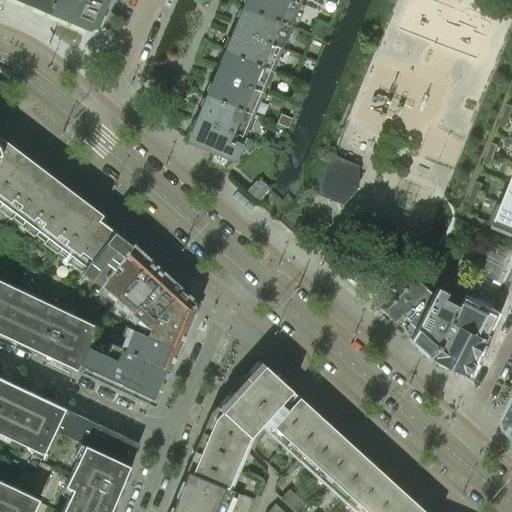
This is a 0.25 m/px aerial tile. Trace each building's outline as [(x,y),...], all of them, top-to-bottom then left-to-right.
[(23,0),(47,10),(50,0),(23,0)] [(94,24),(104,2),(99,0),(50,0),(47,10),(87,27),(94,24)] [(288,25),(297,2),(293,0),(243,0),(242,6),(288,25)] [(279,47),(288,25),(242,6),(232,28),(279,47)] [(319,38),(325,24),(317,20),(311,34),(319,38)] [(270,68),(279,47),(232,28),(224,49),(270,68)] [(260,91),(270,68),(224,49),(214,71),(260,91)] [(250,114),(260,91),(214,71),(204,95),(250,114)] [(242,135),(250,114),(204,95),(195,116),(242,135)] [(509,117),(511,110),(511,105),(506,103),(502,114),(509,117)] [(505,128),(509,117),(502,114),(498,125),(505,128)] [(228,168),(242,135),(195,116),(186,139),(212,151),(209,160),(210,161),(225,168),(228,168)] [(0,208),(80,270),(81,269),(112,229),(97,218),(101,213),(0,136),(0,208)] [(494,155),(498,145),(491,142),(486,152),(494,155)] [(489,166),(494,155),(486,152),(482,163),(489,166)] [(344,198),(358,165),(331,154),(314,193),(341,205),(344,198)] [(478,194),(483,183),(475,180),(471,191),(478,194)] [(511,185),(503,204),(511,207),(511,185)] [(474,205),(478,194),(471,191),(466,202),(474,205)] [(511,207),(503,204),(497,202),(489,222),(511,231),(511,207)] [(424,241),(427,233),(430,227),(422,224),(413,245),(421,248),(424,241)] [(97,283),(130,243),(112,229),(81,269),(97,283)] [(511,249),(493,241),(478,273),(499,283),(511,256),(511,249)] [(114,297),(146,258),(130,243),(97,283),(93,287),(101,294),(105,289),(114,297)] [(393,269),(376,253),(370,259),(387,275),(393,269)] [(130,310),(162,272),(146,258),(114,297),(110,302),(116,307),(120,302),(130,310)] [(29,277),(33,268),(24,265),(20,274),(29,277)] [(395,320),(400,315),(405,319),(409,323),(415,328),(432,293),(400,266),(370,300),(394,321),(395,320)] [(145,323),(177,286),(162,272),(130,310),(125,315),(132,321),(136,316),(145,323)] [(0,320),(14,287),(0,280),(0,320)] [(431,357),(461,296),(436,284),(433,291),(432,293),(415,328),(410,337),(410,339),(431,357)] [(177,349),(194,308),(192,300),(177,286),(145,323),(138,331),(177,349)] [(0,333),(27,347),(46,302),(14,287),(0,320),(0,333)] [(464,374),(495,314),(484,308),(461,296),(431,357),(433,358),(432,359),(436,362),(441,365),(446,366),(446,365),(464,374)] [(73,368),(90,332),(93,324),(46,302),(27,347),(73,368)] [(400,315),(395,320),(400,325),(405,319),(400,315)] [(409,323),(404,328),(409,333),(410,334),(410,335),(410,336),(410,337),(415,328),(409,323)] [(177,349),(138,331),(125,325),(121,334),(127,337),(123,347),(132,352),(169,369),(177,349)] [(169,369),(132,352),(123,347),(90,332),(73,368),(116,389),(153,406),(169,369)] [(249,436),(263,420),(361,511),(425,511),(282,382),(284,380),(277,373),(275,375),(258,359),(243,376),(249,381),(237,395),(231,389),(211,411),(186,470),(226,487),(249,436)] [(0,418),(16,385),(0,377),(0,418)] [(54,430),(64,408),(16,385),(0,418),(0,432),(43,453),(54,430)] [(91,447),(101,426),(64,408),(54,430),(84,444),(91,447)] [(128,465),(138,443),(101,426),(91,447),(128,465)] [(108,511),(128,465),(91,447),(84,444),(64,485),(71,489),(67,497),(101,511),(108,511)] [(223,511),(227,503),(233,490),(226,487),(186,470),(182,480),(180,479),(173,496),(175,496),(171,506),(170,505),(166,511),(223,511)] [(0,511),(31,511),(38,499),(0,481),(0,511)] [(303,504),(287,490),(280,498),(295,511),(303,504)] [(101,511),(67,497),(59,511),(101,511)]
